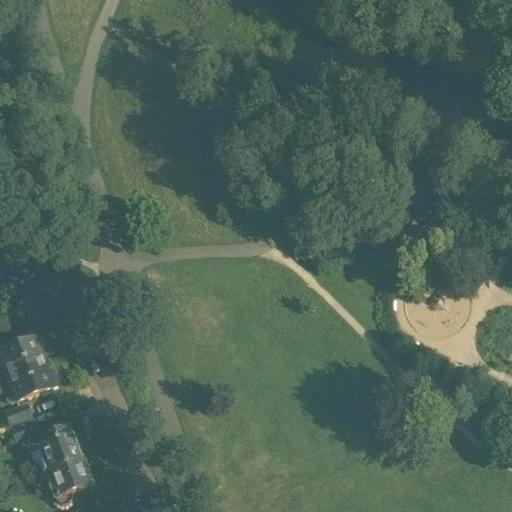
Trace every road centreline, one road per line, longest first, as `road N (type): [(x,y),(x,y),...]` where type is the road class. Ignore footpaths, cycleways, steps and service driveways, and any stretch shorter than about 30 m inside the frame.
road 1 (residential): [(70,301),(153,511)]
road 2 (residential): [(70,301),(105,262),(72,111)]
